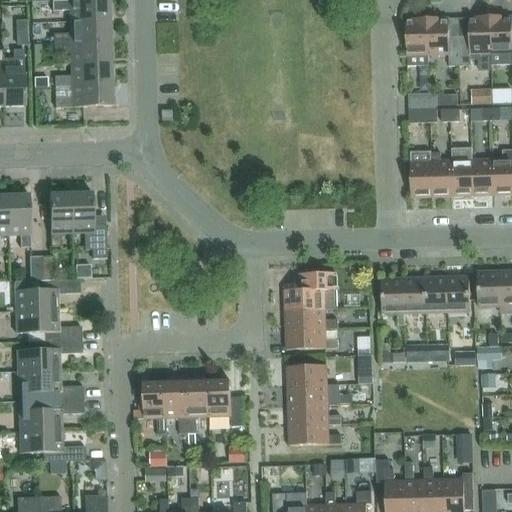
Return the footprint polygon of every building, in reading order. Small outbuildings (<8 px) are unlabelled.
[(69,12),(69,23),(109,22),(108,1),(68,2),(51,2),(52,12),(69,12)] [(458,39),(459,67),(471,67),(471,55),(491,54),(490,18),(469,19),(470,38),(458,39)] [(490,18),(491,54),(492,66),(511,65),(511,37),(511,18),(490,18)] [(427,20),(428,56),(449,55),(449,67),(459,67),(458,39),(449,39),(448,19),(427,20)] [(429,67),(428,56),(427,20),(406,21),(408,67),(429,67)] [(53,35),(53,45),(110,43),(109,22),(69,23),(69,34),(53,35)] [(27,34),(16,34),(16,47),(27,46),(27,34)] [(70,54),(70,66),(110,64),(110,43),(53,45),(53,55),(70,54)] [(13,60),(2,60),(2,68),(1,68),(3,108),(25,108),(23,51),(12,51),(13,60)] [(54,88),(71,87),(111,86),(110,64),(70,66),(71,77),(54,78),(54,88)] [(43,78),(34,79),(34,88),(47,88),(46,78),(43,78)] [(112,108),(111,86),(71,87),(71,98),(55,99),(55,109),(112,108)] [(493,90),(471,90),(471,105),(471,106),(493,106),(493,105),(493,90)] [(408,95),(409,107),(437,107),(436,95),(408,95)] [(457,95),(448,96),(448,106),(458,106),(457,95)] [(500,109),(491,110),(492,122),(501,121),(500,109)] [(492,122),(491,110),(482,110),(482,122),(492,122)] [(437,111),(409,112),(409,124),(437,123),(437,111)] [(451,123),(450,111),(441,111),(442,123),(451,123)] [(459,111),(450,111),(451,123),(460,123),(459,111)] [(163,122),(173,122),(172,112),(162,112),(163,122)] [(502,160),(493,160),(494,196),(511,195),(511,151),(502,151),(502,160)] [(431,154),(433,198),(453,198),(452,162),(441,162),(441,153),(431,154)] [(412,199),(433,198),(431,154),(422,154),(422,163),(410,163),(412,199)] [(472,161),(473,197),(494,196),(493,160),(472,161)] [(453,198),(473,197),(472,161),(452,162),(453,198)] [(50,248),(61,248),(60,235),(72,235),(70,195),(49,196),(50,248)] [(106,260),(106,251),(105,227),(93,227),(92,195),(70,195),(72,235),(84,235),(84,252),(91,252),(91,260),(106,260)] [(29,196),(7,197),(8,237),(19,237),(20,249),(30,249),(29,196)] [(0,237),(8,237),(7,197),(0,197),(0,237)] [(29,282),(41,282),(40,258),(29,258),(29,282)] [(41,282),(53,281),(52,258),(40,258),(41,282)] [(511,272),(499,273),(500,308),(500,315),(511,314),(511,272)] [(477,273),(478,308),(500,308),(499,273),(477,273)] [(299,291),(284,291),(285,311),(324,310),(337,310),(336,274),(298,275),(299,291)] [(469,278),(447,279),(448,313),(470,313),(469,278)] [(425,279),(403,280),(404,315),(405,315),(426,314),(425,279)] [(447,279),(425,279),(426,314),(448,313),(447,279)] [(79,280),(53,281),(41,282),(29,282),(14,283),(15,292),(15,313),(57,312),(57,295),(80,295),(79,280)] [(382,315),(398,315),(398,327),(405,327),(405,315),(404,315),(403,280),(381,281),(382,315)] [(285,311),(285,331),(325,330),(337,330),(337,320),(325,321),(324,310),(285,311)] [(27,343),(44,343),(81,341),(81,328),(58,328),(57,312),(15,313),(16,335),(27,335),(27,343)] [(325,330),(285,331),(286,351),(338,349),(338,340),(325,340),(325,330)] [(501,344),(511,343),(511,334),(501,335),(501,344)] [(489,348),(498,348),(498,335),(489,335),(489,348)] [(16,352),(17,373),(59,372),(59,355),(82,355),(81,341),(44,343),(44,351),(16,352)] [(449,353),(449,346),(427,347),(427,364),(449,363),(449,362),(449,353)] [(406,364),(427,364),(427,347),(406,347),(406,354),(406,363),(406,364)] [(477,349),(478,371),(492,370),(492,361),(491,348),(477,349)] [(391,350),(381,350),(381,364),(391,364),(391,350)] [(476,352),(455,353),(455,362),(455,366),(455,368),(476,367),(476,365),(476,352)] [(393,364),(406,363),(406,354),(393,355),(393,364)] [(286,367),(287,387),(327,386),(326,366),(286,367)] [(45,402),(83,401),(83,388),(60,388),(59,372),(17,373),(18,395),(20,395),(21,403),(45,402)] [(372,372),(358,373),(358,385),(372,385),(373,384),(372,372)] [(494,375),(484,375),(484,389),(494,389),(494,375)] [(165,384),(166,420),(179,419),(179,435),(188,435),(186,378),(171,379),(171,384),(165,384)] [(196,419),(209,418),(208,382),(202,383),(202,378),(186,378),(188,435),(196,435),(197,435),(196,419)] [(208,382),(209,418),(231,418),(231,428),(244,428),(243,398),(231,399),(230,382),(208,382)] [(165,384),(159,384),(143,384),(143,401),(140,404),(139,404),(139,411),(139,412),(143,412),(144,420),(157,420),(158,436),(166,436),(166,420),(165,384)] [(287,387),(288,407),(327,406),(340,406),(339,397),(339,386),(327,386),(287,387)] [(350,396),(339,397),(340,406),(350,406),(350,396)] [(21,403),(21,412),(18,412),(19,433),(61,432),(60,415),(83,415),(83,401),(45,402),(21,403)] [(492,404),(483,404),(483,419),(492,418),(493,418),(492,404)] [(288,407),(288,427),(328,426),(340,426),(340,416),(328,417),(327,406),(288,407)] [(139,411),(134,411),(135,421),(144,420),(143,412),(139,412),(139,411)] [(483,419),(483,431),(492,431),(492,418),(483,419)] [(328,426),(288,427),(289,447),(341,445),(341,436),(328,436),(328,426)] [(42,454),(43,463),(85,462),(84,448),(61,449),(61,432),(19,433),(19,455),(42,454)] [(196,435),(188,435),(188,446),(196,446),(196,435)] [(472,435),(458,435),(458,447),(473,446),(472,435)] [(496,436),(488,436),(488,444),(496,444),(496,443),(496,436)] [(435,437),(423,437),(423,448),(435,447),(435,437)] [(246,448),(230,449),(230,465),(247,464),(246,448)] [(167,452),(150,453),(150,469),(167,469),(167,452)] [(344,461),(330,462),(330,472),(344,471),(344,461)] [(359,461),(346,461),(346,473),(359,472),(359,461)] [(389,461),(376,462),(376,484),(384,484),(384,470),(389,470),(389,461)] [(324,465),(313,466),(313,475),(324,475),(324,465)] [(168,468),(168,478),(184,478),(184,468),(168,468)] [(405,469),(405,482),(405,511),(425,511),(424,481),(414,482),(414,469),(405,469)] [(425,511),(444,511),(443,481),(433,481),(432,469),(423,469),(424,481),(425,511)] [(166,470),(145,470),(145,483),(167,483),(166,470)] [(238,470),(239,499),(253,498),(252,470),(238,470)] [(393,470),(389,470),(384,470),(384,484),(385,511),(405,511),(405,482),(394,482),(393,470)] [(463,479),(454,479),(454,480),(443,481),(444,511),(468,511),(474,511),(473,474),(463,475),(463,479)] [(366,511),(366,505),(371,505),(371,492),(356,493),(357,505),(346,505),(346,511),(366,511)] [(326,506),(326,511),(346,511),(346,505),(335,506),(335,494),(325,494),(326,506)] [(306,511),(307,507),(287,507),(286,495),(271,495),(272,511),(306,511)] [(84,511),(106,511),(106,496),(84,497),(84,511)] [(60,511),(60,498),(38,499),(38,511),(60,511)] [(38,511),(38,499),(16,499),(16,511),(38,511)] [(190,511),(190,499),(182,500),(181,511),(190,511)] [(199,511),(199,499),(190,499),(190,511),(199,511)] [(168,511),(168,500),(160,500),(159,511),(168,511)] [(246,511),(246,503),(234,504),(233,511),(246,511)]
